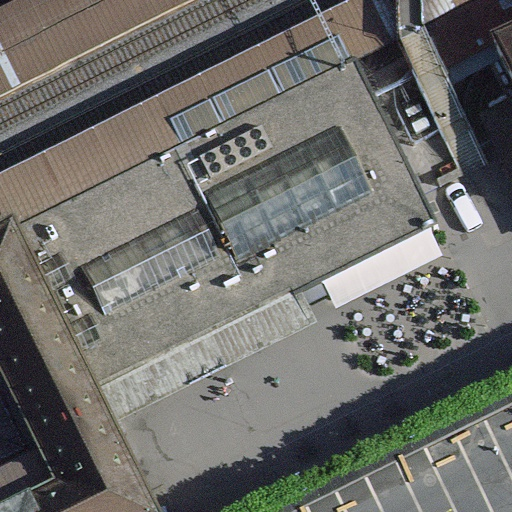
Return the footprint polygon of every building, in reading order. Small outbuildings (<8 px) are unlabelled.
[(0,95),(192,0),(54,0),(0,27),(0,95)] [(390,0),(0,194),(0,249),(75,213),(355,74),(357,69),(497,0),(390,0)] [(511,23),(490,34),(505,67),(511,81),(511,23)] [(0,511),(148,511),(98,408),(197,360),(265,327),(440,242),(384,126),(355,74),(75,213),(0,249),(0,511)] [(511,109),(482,124),(511,183),(511,109)] [(386,368),(489,313),(454,247),(351,302),(386,368)]
